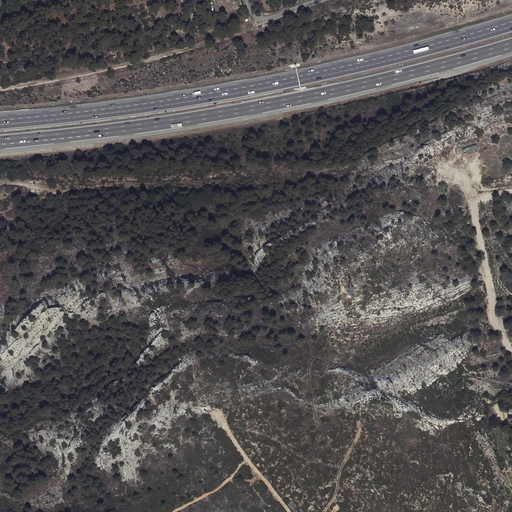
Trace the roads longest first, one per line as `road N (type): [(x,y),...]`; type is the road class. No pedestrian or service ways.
road 1 (motorway): [(0,141),(289,101),(511,44)]
road 2 (motorway): [(359,65),(200,99),(0,124)]
road 3 (motorway): [(359,65),(0,117)]
road 4 (track): [(0,90),(193,49),(259,21)]
road 5 (track): [(511,191),(481,197),(473,209),(511,348)]
road 6 (motorway): [(511,24),(359,65)]
road 7 (track): [(219,414),(288,511)]
